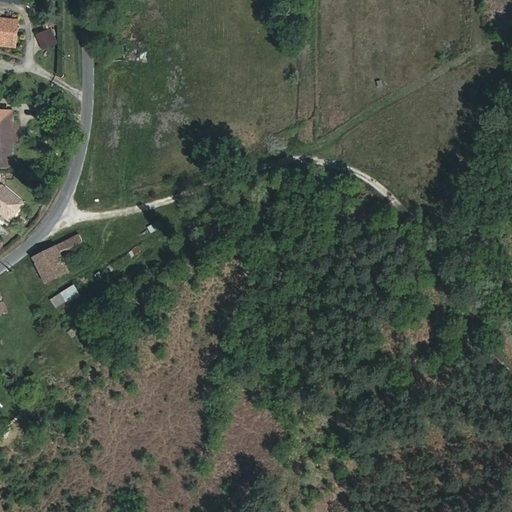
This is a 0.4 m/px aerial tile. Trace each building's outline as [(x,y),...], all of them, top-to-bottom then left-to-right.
[(0,27),(17,30),(20,4),(0,1),(0,27)] [(51,27),(35,33),(41,49),(57,43),(51,27)] [(110,37),(110,55),(149,54),(149,37),(110,37)] [(26,115),(27,103),(4,100),(0,140),(0,156),(21,158),(23,135),(20,134),(23,115),(26,115)] [(29,198),(9,179),(0,179),(0,201),(1,201),(1,199),(5,199),(6,205),(15,213),(29,198)] [(149,233),(162,228),(160,221),(147,226),(149,233)] [(39,253),(52,278),(74,266),(65,250),(86,238),(81,228),(39,253)] [(131,258),(140,252),(137,247),(128,253),(131,258)] [(0,313),(12,308),(3,284),(0,284),(0,313)] [(74,284),(49,298),(55,311),(81,297),(74,284)]
